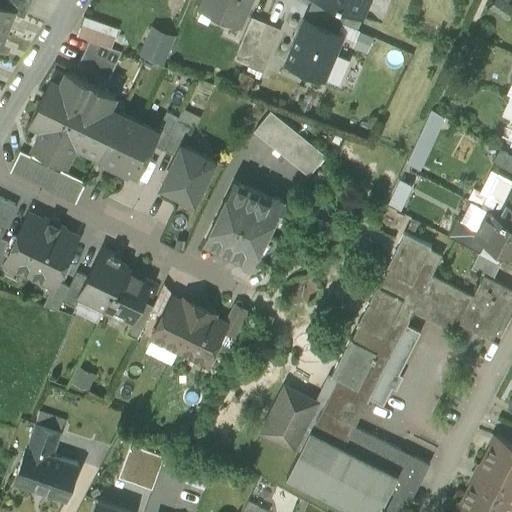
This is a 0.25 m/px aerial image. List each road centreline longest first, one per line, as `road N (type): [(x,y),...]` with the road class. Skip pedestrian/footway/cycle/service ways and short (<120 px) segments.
road 1 (residential): [(0,171),(236,284)]
road 2 (residential): [(428,511),(511,339)]
road 3 (residential): [(0,127),(71,0)]
